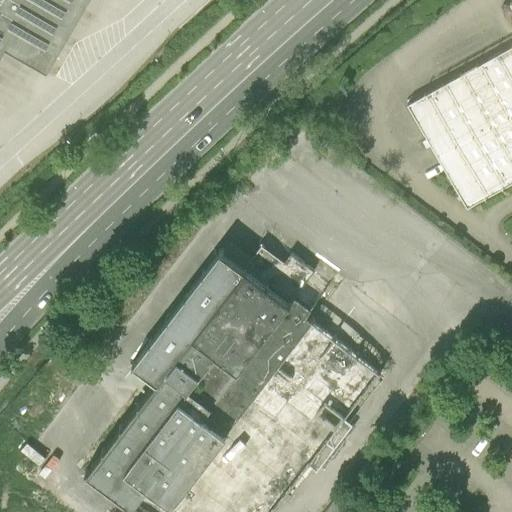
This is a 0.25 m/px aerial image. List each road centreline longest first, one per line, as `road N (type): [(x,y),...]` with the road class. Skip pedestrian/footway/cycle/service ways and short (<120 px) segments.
road 1 (tertiary): [(131,176),(322,0)]
road 2 (tertiary): [(0,338),(131,176)]
road 3 (tertiary): [(131,176),(0,295)]
